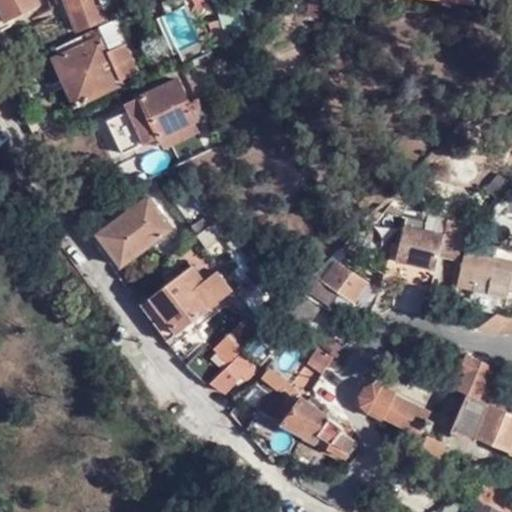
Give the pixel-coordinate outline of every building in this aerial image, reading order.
[(0,0),(0,28),(40,11),(34,0),(0,0)] [(75,18),(84,39),(103,31),(108,28),(95,0),(63,0),(71,17),(75,18)] [(165,0),(171,15),(195,4),(193,0),(165,0)] [(220,47),(232,42),(223,21),(212,26),(220,47)] [(106,35),(113,52),(130,44),(120,22),(108,28),(103,31),(106,35)] [(56,60),(78,110),(114,92),(126,86),(124,82),(144,72),(130,44),(113,52),(106,35),(56,60)] [(165,140),(198,125),(210,120),(202,102),(192,105),(181,84),(131,107),(134,114),(114,123),(128,157),(149,148),(165,140)] [(29,129),(34,140),(36,140),(48,134),(59,129),(52,114),(40,120),(27,126),(29,129)] [(202,136),(198,125),(165,140),(170,151),(202,136)] [(73,216),(97,205),(87,187),(64,198),(69,210),(73,216)] [(99,237),(123,270),(173,232),(149,201),(102,235),(99,237)] [(197,230),(203,239),(218,227),(213,219),(197,230)] [(445,235),(405,225),(397,259),(407,262),(403,281),(432,288),(445,235)] [(218,227),(203,239),(209,248),(225,236),(218,227)] [(511,287),(511,266),(495,263),(499,244),(479,240),(476,255),(466,253),(459,286),(474,289),(472,300),(492,304),(493,295),(509,298),(511,288),(511,287)] [(511,256),(498,254),(495,263),(511,266),(511,256)] [(344,293),(357,302),(370,284),(339,262),(326,281),(317,274),(305,287),(335,308),(344,293)] [(213,267),(198,278),(203,284),(218,272),(213,267)] [(191,270),(150,302),(140,309),(166,344),(177,336),(232,294),(218,272),(203,284),(198,278),(191,270)] [(207,329),(220,341),(242,318),(229,306),(207,329)] [(235,358),(244,349),(259,334),(245,320),(216,348),(206,336),(178,358),(185,367),(188,371),(206,389),(209,386),(235,358)] [(312,360),(326,371),(330,366),(337,355),(323,344),(312,360)] [(455,366),(446,386),(470,396),(454,434),(477,443),(480,437),(511,450),(510,453),(511,453),(511,389),(489,379),(494,368),(468,356),(462,369),(455,366)] [(235,358),(209,386),(225,395),(249,370),(235,358)] [(272,420),(349,461),(362,441),(354,435),(347,430),(347,428),(307,399),(302,396),(304,393),(290,382),(282,391),(268,381),(263,388),(270,393),(259,409),(272,420)] [(424,429),(428,421),(432,414),(398,395),(399,393),(384,385),(374,384),(367,388),(362,396),(364,406),(370,413),(385,420),(386,418),(421,435),(424,429)] [(435,424),(428,421),(424,429),(431,433),(435,424)] [(430,438),(422,454),(442,462),(449,446),(430,438)] [(511,511),(511,490),(487,481),(479,497),(475,511),(511,511)]
